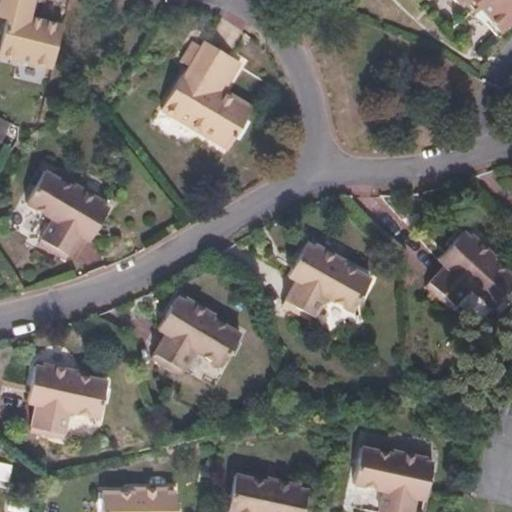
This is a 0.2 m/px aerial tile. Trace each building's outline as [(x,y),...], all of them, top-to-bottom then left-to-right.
[(0,0),(0,18),(9,21),(0,54),(0,57),(34,66),(41,34),(45,22),(32,19),(23,17),(27,3),(35,5),(36,0),(0,0)] [(511,0),(445,0),(459,15),(463,11),(475,23),(478,20),(489,31),(494,26),(506,40),(511,34),(511,0)] [(35,5),(27,3),(23,17),(32,19),(35,5)] [(45,22),(41,34),(34,66),(52,71),(63,27),(45,22)] [(188,68),(184,66),(159,108),(226,147),(250,106),(220,89),(237,59),(204,40),(188,68)] [(42,169),(22,201),(51,217),(36,242),(63,259),(78,234),(81,236),(89,221),(96,225),(106,207),(99,203),(101,200),(72,183),(70,186),(42,169)] [(96,225),(89,221),(81,236),(88,240),(96,225)] [(441,261),(443,263),(423,285),(447,308),(466,284),(491,306),(511,281),(511,273),(491,255),(493,253),(467,230),(465,233),(458,227),(445,243),(451,248),(441,261)] [(290,258),(298,262),(290,277),(293,278),(278,304),(306,320),(320,294),(348,310),(367,278),(338,261),(340,259),(310,241),(308,244),(301,240),(290,258)] [(451,248),(445,243),(434,256),(441,261),(451,248)] [(298,262),(290,258),(282,272),(290,277),(298,262)] [(163,311),(170,316),(162,329),(164,330),(149,356),(176,373),(191,348),(218,364),(237,332),(210,316),(212,313),(182,295),(181,297),(174,293),(163,311)] [(170,316),(163,311),(155,325),(162,329),(170,316)] [(25,382),(34,385),(31,401),(33,402),(27,432),(58,439),(64,408),(96,415),(104,379),(71,373),(72,368),(38,361),(37,365),(29,363),(25,382)] [(34,385),(25,382),(22,399),(31,401),(34,385)] [(356,448),(347,483),(379,490),(373,511),(408,511),(411,497),(413,498),(417,481),(426,484),(430,464),(421,462),(422,459),(387,451),(386,455),(356,448)] [(259,482),(228,475),(220,511),(223,511),(287,511),(288,510),(297,511),(301,491),(293,489),(294,485),(260,478),(259,482)] [(426,484),(417,481),(413,498),(423,500),(426,484)] [(127,492),(96,492),(95,511),(171,511),(172,492),(163,492),(163,489),(128,488),(127,492)]
